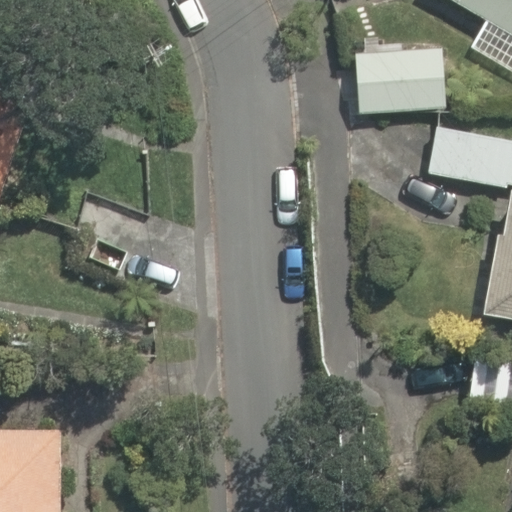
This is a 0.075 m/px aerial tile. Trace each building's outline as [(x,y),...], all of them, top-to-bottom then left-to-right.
[(511,0),(447,0),(493,24),(475,57),(511,77),(511,0)] [(452,33),(351,42),(357,111),(458,103),(452,33)] [(0,196),(30,100),(0,90),(0,196)] [(511,133),(499,132),(431,124),(425,172),(492,181),(475,317),(511,321),(511,133)] [(60,511),(62,421),(0,420),(0,511),(60,511)]
